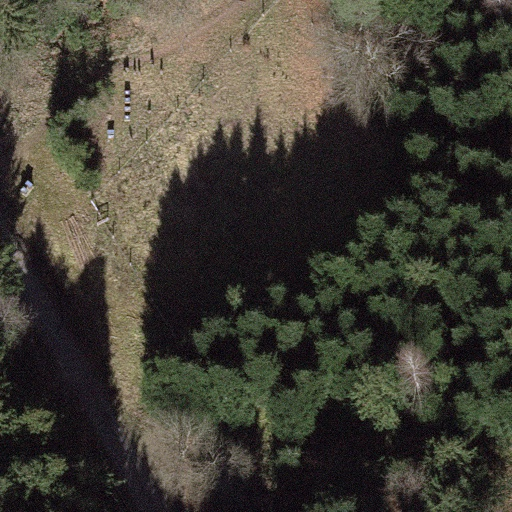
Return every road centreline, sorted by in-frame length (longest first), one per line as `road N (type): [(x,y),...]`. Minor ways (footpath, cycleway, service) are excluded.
road 1 (track): [(0,241),(157,511)]
road 2 (track): [(0,156),(207,0)]
